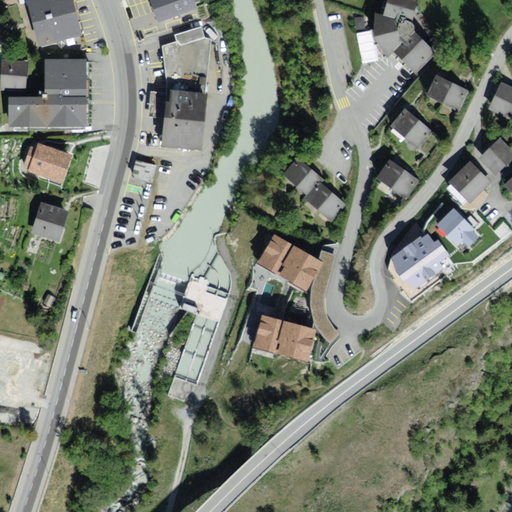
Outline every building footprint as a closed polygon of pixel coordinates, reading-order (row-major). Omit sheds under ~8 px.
[(75,0),(23,0),(33,46),(83,36),(75,0)] [(147,0),(155,25),(194,12),(190,0),(147,0)] [(414,0),(388,0),(384,17),(376,15),(371,34),(385,48),(392,42),(413,65),(430,49),(412,30),(410,19),(414,0)] [(176,43),(162,46),(168,91),(150,90),(149,116),(158,116),(157,146),(200,148),(212,41),(204,39),(200,29),(174,36),(176,43)] [(12,53),(12,69),(0,69),(0,87),(44,87),(43,53),(12,53)] [(56,96),(9,96),(8,126),(83,127),(85,62),(58,55),(56,96)] [(464,88),(431,71),(420,92),(454,109),(464,88)] [(511,87),(511,85),(494,77),(481,104),(500,113),(511,87)] [(431,129),(402,106),(387,125),(415,148),(431,129)] [(492,133),(470,153),(487,171),(509,150),(492,133)] [(70,155),(37,143),(27,171),(59,183),(70,155)] [(315,176),(293,156),(278,172),(300,192),(315,176)] [(413,176),(383,156),(370,175),(400,195),(413,176)] [(463,158),(444,177),(469,201),(481,188),(477,184),(483,177),(463,158)] [(511,164),(510,163),(493,179),(511,197),(511,164)] [(342,203),(317,181),(302,197),(327,220),(342,203)] [(67,209),(40,201),(31,232),(57,240),(67,209)] [(445,203),(427,220),(447,242),(466,224),(445,203)] [(311,254),(270,235),(260,259),(300,278),(311,254)]
